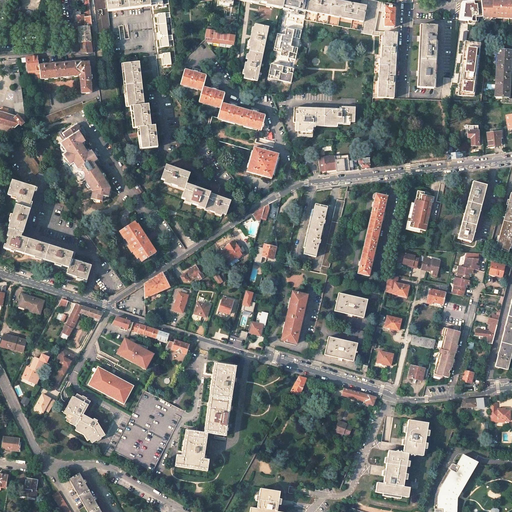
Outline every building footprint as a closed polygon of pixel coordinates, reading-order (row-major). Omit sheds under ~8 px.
[(93,0),(98,33),(110,32),(108,12),(106,0),(93,0)] [(106,0),(108,12),(146,7),(150,6),(149,0),(106,0)] [(239,0),(240,1),(248,2),(282,9),(284,0),(239,0)] [(284,0),(282,10),(290,11),(305,14),(307,0),(284,0)] [(307,0),(305,12),(333,17),(336,2),(336,1),(332,0),(307,0)] [(367,8),(364,23),(333,17),(331,25),(358,30),(357,33),(361,34),(361,33),(374,36),(374,34),(374,32),(375,30),(379,11),(380,2),(378,1),(369,0),(361,0),(360,5),(362,5),(367,6),(367,8)] [(511,0),(502,0),(502,1),(495,1),(491,1),(484,1),(480,1),(481,12),(483,23),(494,23),(495,18),(508,19),(508,24),(511,24),(511,0)] [(347,3),(336,1),(336,2),(333,17),(364,23),(367,8),(367,6),(362,5),(360,5),(349,3),(347,3)] [(481,12),(480,1),(470,2),(467,22),(475,22),(475,17),(482,18),(481,12)] [(395,4),(380,2),(379,11),(384,12),(384,27),(394,28),(395,4)] [(467,22),(470,2),(465,3),(463,3),(461,3),(460,12),(459,21),(460,21),(467,22)] [(92,25),(90,14),(86,14),(84,15),(81,15),(81,11),(76,12),(78,28),(89,27),(92,26),(92,25)] [(169,12),(157,14),(158,16),(156,16),(158,32),(159,32),(160,39),(159,39),(160,48),(173,46),(169,12)] [(333,17),(305,12),(304,20),(331,25),(333,17)] [(269,27),(255,24),(254,28),(250,48),(248,55),(247,60),(247,63),(244,75),(244,78),(257,81),(269,27)] [(427,25),(420,25),(417,88),(434,88),(437,26),(427,25)] [(89,27),(78,28),(80,42),(91,42),(89,27)] [(295,29),(286,27),(285,34),(284,34),(277,33),(274,50),(280,52),(282,52),(281,55),(288,57),(288,58),(296,59),(298,48),(291,46),(295,29)] [(235,35),(215,32),(216,30),(207,29),(206,32),(205,40),(206,42),(229,45),(229,40),(234,41),(235,36),(235,35)] [(379,36),(378,55),(375,55),(375,65),(379,65),(382,65),(384,34),(384,32),(379,32),(379,34),(379,36)] [(397,35),(397,33),(389,32),(384,32),(384,34),(382,65),(395,66),(397,35)] [(466,42),(464,41),(463,55),(462,63),(461,74),(460,83),(458,96),(474,97),(480,43),(466,42)] [(91,42),(80,42),(81,52),(81,53),(92,52),(91,42)] [(511,50),(499,49),(498,54),(497,54),(495,97),(502,98),(508,98),(509,88),(509,86),(509,83),(510,69),(510,66),(510,64),(511,50)] [(169,53),(162,54),(163,58),(161,58),(162,65),(171,64),(169,53)] [(39,66),(38,57),(27,58),(27,62),(28,71),(29,73),(35,73),(36,79),(41,78),(39,70),(39,66)] [(57,64),(39,66),(39,70),(41,78),(41,79),(80,75),(82,92),(82,93),(91,92),(90,75),(89,63),(80,63),(80,62),(57,64)] [(129,63),(123,64),(125,75),(126,85),(142,84),(139,62),(137,62),(129,63)] [(294,68),(271,63),(268,78),(291,82),(294,68)] [(394,95),(395,66),(382,65),(379,65),(377,98),(393,99),(394,95)] [(184,70),(180,84),(202,91),(203,88),(206,77),(199,74),(191,72),(184,70)] [(452,78),(444,78),(443,89),(441,100),(450,101),(452,78)] [(17,85),(18,90),(15,90),(14,90),(18,116),(21,114),(24,113),(20,84),(17,85)] [(142,84),(126,85),(127,94),(128,107),(131,107),(132,107),(144,105),(142,84)] [(202,91),(199,102),(220,108),(222,104),(225,94),(217,92),(210,90),(203,88),(202,91)] [(49,90),(42,91),(44,106),(51,105),(49,90)] [(82,102),(45,117),(46,124),(85,109),(86,110),(99,105),(98,102),(96,99),(83,104),(82,102)] [(220,108),(217,118),(240,125),(244,111),(236,108),(228,106),(222,104),(220,108)] [(144,105),(132,107),(134,116),(135,128),(137,128),(139,128),(151,126),(148,105),(144,105)] [(341,110),(294,108),(293,123),(295,123),(295,131),(298,131),(298,137),(312,137),(313,127),(315,128),(315,124),(337,124),(350,125),(350,122),(354,123),(355,108),(341,107),(341,110)] [(244,111),(240,125),(258,130),(261,130),(261,129),(263,125),(265,116),(250,112),(244,111)] [(15,118),(0,113),(0,123),(14,128),(19,124),(21,126),(24,123),(18,116),(15,118)] [(84,178),(87,182),(91,189),(93,191),(91,199),(102,202),(102,199),(103,196),(107,197),(108,198),(110,192),(107,191),(108,190),(109,186),(104,178),(101,173),(94,162),(98,160),(92,151),(90,152),(88,153),(86,150),(84,147),(82,144),(84,142),(86,141),(85,140),(83,137),(85,135),(77,125),(64,134),(65,136),(67,140),(66,141),(62,143),(62,145),(67,151),(68,152),(64,155),(65,156),(64,160),(66,163),(69,163),(70,164),(72,163),(74,162),(76,166),(80,171),(79,174),(81,178),(84,178)] [(151,126),(139,128),(140,137),(142,149),(158,147),(155,126),(151,126)] [(478,131),(467,131),(467,138),(471,138),(471,146),(478,146),(478,135),(478,131)] [(501,132),(487,134),(488,147),(500,145),(499,138),(501,137),(501,132)] [(41,170),(23,143),(16,148),(35,174),(41,170)] [(253,148),(247,172),(271,179),(278,155),(267,152),(253,148)] [(447,148),(447,154),(447,157),(447,159),(457,158),(465,158),(464,152),(452,153),(452,148),(447,148)] [(432,150),(409,152),(410,163),(433,162),(432,150)] [(370,154),(361,155),(361,159),(358,159),(358,164),(360,164),(361,170),(364,169),(370,168),(370,154)] [(350,171),(348,155),(340,156),(335,156),(336,172),(346,171),(350,171)] [(320,171),(326,171),(326,174),(328,173),(336,172),(335,156),(324,157),(324,160),(318,161),(320,171)] [(166,165),(161,179),(164,181),(164,183),(184,190),(186,184),(190,173),(179,170),(176,169),(173,168),(166,165)] [(23,184),(12,180),(8,195),(17,198),(31,202),(33,196),(36,188),(23,184)] [(486,185),(473,182),(470,190),(466,205),(459,234),(457,239),(471,242),(472,239),(486,185)] [(184,190),(181,198),(185,200),(184,202),(205,209),(210,194),(210,193),(200,189),(196,188),(186,184),(184,190)] [(424,192),(418,191),(415,200),(414,200),(414,203),(410,218),(409,222),(408,227),(420,230),(426,231),(429,215),(427,211),(428,207),(431,208),(433,198),(426,197),(426,195),(424,195),(424,192)] [(511,193),(503,220),(511,222),(511,193)] [(210,194),(205,209),(204,210),(221,216),(222,214),(226,215),(231,201),(225,199),(221,197),(217,196),(210,194)] [(387,197),(374,194),(373,198),(374,199),(357,274),(369,276),(387,197)] [(31,202),(17,198),(16,201),(18,202),(17,205),(16,205),(8,229),(9,229),(7,236),(9,237),(5,249),(11,251),(11,250),(16,251),(21,237),(22,233),(23,234),(27,220),(32,206),(30,205),(31,202)] [(345,201),(337,200),(320,273),(327,275),(345,201)] [(268,204),(264,206),(261,219),(265,220),(269,208),(268,204)] [(327,207),(315,204),(303,254),(316,257),(319,244),(320,244),(320,241),(320,240),(321,235),(323,224),(324,224),(325,221),(324,221),(327,207)] [(264,206),(252,214),(257,220),(260,222),(261,219),(264,206)] [(511,222),(503,220),(496,249),(508,252),(511,242),(511,243),(511,241),(511,222)] [(146,241),(140,232),(142,230),(135,221),(121,230),(126,238),(125,238),(129,245),(134,251),(135,251),(139,258),(142,262),(156,253),(148,240),(146,241)] [(406,229),(419,232),(420,230),(408,227),(409,222),(408,221),(406,229)] [(40,243),(21,237),(16,251),(35,257),(40,243)] [(226,250),(222,253),(228,262),(237,257),(238,258),(241,256),(243,255),(234,242),(228,245),(225,248),(226,250)] [(60,249),(40,243),(35,257),(55,264),(60,249)] [(271,244),(266,243),(265,245),(264,244),(263,249),(262,254),(261,256),(267,258),(270,246),(271,244)] [(272,244),(271,244),(270,246),(267,258),(273,259),(276,247),(272,246),(272,244)] [(73,253),(60,249),(55,264),(68,268),(71,259),(73,253)] [(416,268),(418,259),(414,258),(414,256),(405,254),(404,254),(399,253),(398,259),(399,259),(403,260),(402,263),(402,264),(412,266),(412,267),(416,268)] [(466,253),(463,267),(475,270),(478,271),(479,266),(478,266),(474,265),(474,263),(476,263),(477,263),(478,259),(478,254),(466,253)] [(432,260),(424,258),(421,269),(429,271),(430,271),(430,270),(433,270),(432,274),(432,276),(436,277),(440,261),(434,260),(432,260)] [(67,274),(87,280),(91,266),(71,259),(68,268),(67,274)] [(489,274),(502,277),(504,266),(491,263),(489,274)] [(193,278),(197,275),(199,279),(204,276),(202,272),(201,273),(196,266),(188,271),(184,274),(185,274),(181,277),(183,281),(187,281),(188,280),(189,281),(194,279),(193,278)] [(463,267),(458,266),(457,272),(458,274),(457,278),(468,280),(469,277),(469,276),(467,276),(468,273),(472,274),(474,274),(475,270),(463,267)] [(158,276),(144,284),(145,298),(163,290),(173,286),(169,277),(170,275),(167,270),(158,276)] [(216,272),(212,275),(217,283),(221,281),(216,272)] [(398,277),(389,275),(386,287),(386,288),(385,291),(393,293),(395,283),(396,283),(398,277)] [(464,286),(465,284),(468,285),(470,285),(471,281),(468,280),(457,278),(455,277),(453,283),(454,286),(452,294),(463,296),(465,287),(464,286)] [(396,283),(395,283),(393,293),(392,294),(406,297),(409,286),(396,283)] [(440,291),(428,289),(427,293),(428,293),(426,303),(432,304),(432,302),(443,304),(446,293),(447,285),(439,284),(438,290),(440,290),(440,291)] [(253,293),(247,291),(243,305),(245,305),(244,310),(253,313),(256,303),(251,301),(253,293)] [(307,295),(292,291),(291,299),(290,303),(285,324),(284,328),(281,340),(285,341),(296,344),(307,295)] [(180,293),(179,292),(173,310),(182,313),(188,295),(187,295),(180,293)] [(367,300),(338,293),(336,302),(334,311),(363,318),(363,317),(367,300)] [(44,301),(22,294),(19,304),(31,308),(30,311),(40,314),(44,301)] [(61,299),(57,307),(64,309),(68,301),(67,301),(61,299)] [(227,300),(222,299),(217,314),(226,317),(227,314),(229,314),(233,301),(227,299),(227,300)] [(511,299),(495,367),(507,370),(510,358),(511,359),(511,357),(511,299)] [(210,306),(198,302),(194,314),(206,317),(210,306)] [(83,306),(76,304),(66,326),(73,330),(74,327),(80,313),(83,306)] [(100,312),(83,306),(80,313),(86,315),(97,319),(100,320),(103,313),(100,312)] [(401,319),(387,316),(385,327),(398,330),(401,319)] [(130,321),(115,317),(113,324),(127,329),(130,321)] [(363,317),(363,318),(360,330),(367,332),(370,319),(363,317)] [(489,330),(475,329),(475,333),(475,335),(487,336),(487,343),(492,344),(498,319),(492,318),(489,317),(488,323),(491,324),(489,330)] [(82,321),(77,319),(74,327),(79,329),(82,321)] [(263,325),(251,322),(248,332),(260,336),(263,325)] [(133,323),(131,330),(156,338),(159,331),(149,327),(133,323)] [(73,330),(66,326),(62,332),(69,336),(73,330)] [(448,377),(459,331),(446,328),(440,348),(439,352),(434,373),(448,377)] [(248,332),(241,330),(239,338),(246,340),(248,332)] [(367,332),(360,330),(357,343),(358,343),(357,344),(364,345),(367,332)] [(165,332),(159,331),(156,338),(169,342),(170,340),(172,335),(165,332)] [(26,340),(4,334),(1,346),(23,352),(26,340)] [(435,340),(412,335),(411,344),(433,349),(435,340)] [(357,343),(328,337),(324,355),(353,361),(356,351),(357,344),(358,343),(357,343)] [(125,347),(129,340),(125,338),(117,354),(120,356),(123,351),(126,353),(129,349),(125,347)] [(141,347),(129,340),(125,347),(129,349),(126,353),(123,351),(120,356),(143,368),(144,365),(148,367),(153,358),(149,356),(151,352),(147,350),(141,347)] [(189,345),(175,340),(170,340),(169,342),(164,352),(166,353),(169,348),(172,349),(172,350),(186,354),(189,345)] [(55,360),(62,364),(58,372),(59,372),(63,375),(64,375),(72,362),(69,360),(73,355),(62,348),(59,355),(55,360)] [(393,354),(379,351),(377,362),(390,365),(393,354)] [(37,358),(27,380),(36,384),(41,373),(40,372),(44,361),(47,362),(49,356),(42,354),(40,359),(37,358)] [(237,366),(214,363),(212,374),(212,376),(208,402),(231,406),(237,366)] [(424,369),(411,366),(408,378),(422,381),(423,376),(424,369)] [(111,374),(100,368),(97,375),(95,374),(90,382),(105,391),(125,401),(131,391),(129,389),(132,384),(117,376),(117,377),(114,375),(113,377),(110,376),(111,374)] [(468,371),(464,370),(461,381),(471,384),(474,373),(468,371)] [(59,372),(55,379),(56,380),(53,386),(51,390),(50,392),(55,391),(63,375),(59,372)] [(290,372),(284,383),(288,385),(291,379),(294,373),(290,372)] [(299,396),(306,378),(299,377),(290,392),(299,396)] [(105,391),(90,382),(89,385),(104,393),(124,403),(125,401),(105,391)] [(351,391),(344,389),(341,395),(364,401),(363,404),(368,406),(368,404),(373,405),(376,398),(362,393),(351,391)] [(166,402),(144,390),(113,451),(153,471),(182,415),(184,411),(172,405),(166,402)] [(42,394),(35,408),(38,409),(40,409),(44,411),(45,410),(49,412),(51,407),(55,401),(42,394)] [(93,421),(84,415),(90,401),(77,394),(71,406),(69,404),(65,411),(68,413),(66,418),(74,423),(73,425),(76,427),(75,428),(85,434),(92,444),(105,436),(97,422),(97,421),(94,419),(93,421)] [(31,399),(24,396),(20,402),(27,406),(31,399)] [(472,399),(463,400),(460,408),(477,406),(476,399),(472,399)] [(231,406),(208,402),(208,405),(207,407),(203,432),(208,433),(215,434),(226,436),(231,406)] [(490,421),(498,422),(506,422),(506,421),(509,421),(510,411),(503,410),(503,409),(498,409),(498,410),(490,410),(490,421)] [(428,423),(408,420),(405,436),(403,453),(408,454),(409,454),(411,456),(413,454),(414,456),(416,455),(423,456),(428,423)] [(344,423),(338,421),(334,431),(344,435),(348,425),(344,423)] [(203,432),(185,430),(181,455),(177,455),(175,467),(207,471),(208,464),(209,460),(204,459),(205,455),(205,453),(208,433),(203,432)] [(19,439),(4,437),(2,447),(19,450),(20,443),(19,443),(19,439)] [(395,451),(388,450),(386,468),(383,483),(382,483),(377,482),(375,492),(408,497),(410,487),(403,486),(408,454),(403,453),(401,453),(401,451),(399,452),(397,450),(395,451)] [(453,511),(454,507),(452,507),(452,502),(452,497),(457,488),(464,480),(466,476),(465,474),(467,472),(473,461),(463,455),(457,466),(453,463),(451,464),(438,487),(435,497),(431,511),(453,511)] [(93,497),(79,473),(69,479),(87,511),(101,511),(95,500),(93,497)] [(27,478),(26,490),(22,489),(20,497),(35,500),(37,491),(35,491),(37,480),(27,478)] [(280,491),(260,488),(257,508),(250,507),(249,511),(280,511),(278,511),(277,511),(280,491)] [(70,511),(58,492),(52,495),(62,511),(70,511)]
